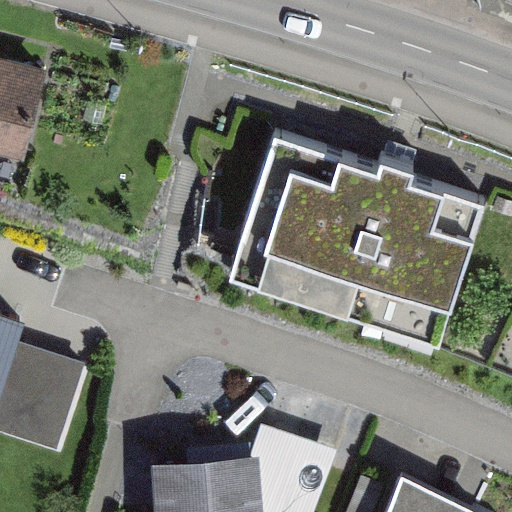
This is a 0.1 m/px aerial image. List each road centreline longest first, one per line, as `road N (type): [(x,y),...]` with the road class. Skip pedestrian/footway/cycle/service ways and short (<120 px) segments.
road 1 (residential): [(65,284),(437,405),(511,441)]
road 2 (primary): [(511,81),(259,0)]
